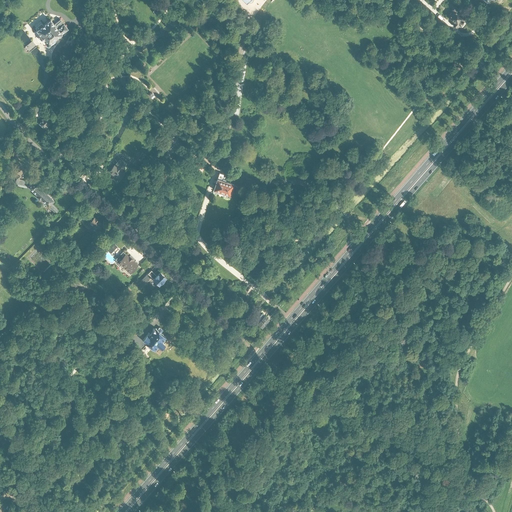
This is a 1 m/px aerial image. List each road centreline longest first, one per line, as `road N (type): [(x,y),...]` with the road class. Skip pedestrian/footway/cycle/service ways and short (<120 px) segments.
road 1 (primary): [(511,66),(120,511)]
road 2 (primary): [(130,511),(511,78)]
road 3 (residential): [(255,353),(0,105)]
road 4 (residential): [(348,215),(300,182),(258,183),(229,160),(246,24),(262,0)]
road 5 (track): [(511,273),(456,381),(463,480),(494,511)]
